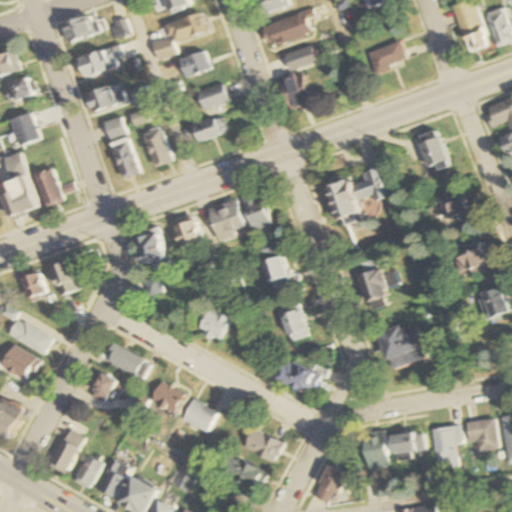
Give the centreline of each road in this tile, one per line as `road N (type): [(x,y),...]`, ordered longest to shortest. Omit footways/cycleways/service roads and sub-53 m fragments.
road 1 (residential): [(2,511),(124,270),(33,0)]
road 2 (residential): [(278,511),(328,422),(355,347),(230,0)]
road 3 (secondary): [(511,72),(0,255)]
road 4 (residential): [(511,388),(311,424),(103,313)]
road 5 (residential): [(511,227),(427,0)]
